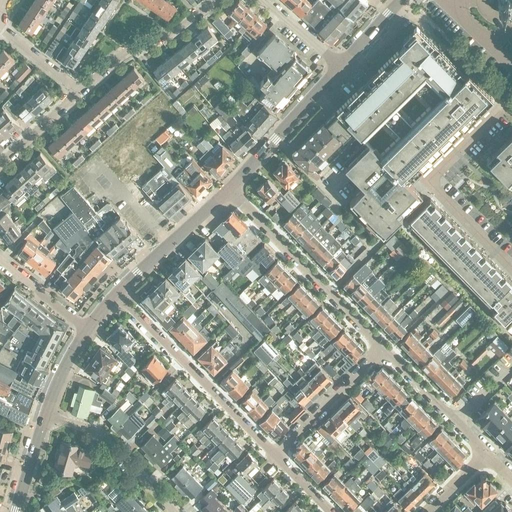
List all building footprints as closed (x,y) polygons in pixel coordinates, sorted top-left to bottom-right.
[(47,0),(34,0),(32,4),(45,13),(52,3),(47,0)] [(100,0),(100,1),(113,9),(118,0),(100,0)] [(151,0),(147,6),(158,13),(166,1),(164,0),(151,0)] [(229,12),(238,20),(249,8),(239,0),(234,6),(230,2),(225,8),(229,12)] [(302,16),(304,14),(313,4),(308,0),(299,0),(293,8),(302,16)] [(365,0),(316,0),(313,4),(304,14),(318,27),(317,28),(332,42),(368,2),(365,0)] [(511,0),(499,0),(500,3),(500,4),(510,3),(510,5),(505,6),(503,9),(503,13),(506,15),(511,15),(511,14),(511,0)] [(77,13),(84,4),(80,1),(73,11),(77,13)] [(100,1),(94,10),(106,19),(113,9),(100,1)] [(166,1),(158,13),(168,20),(176,8),(166,1)] [(32,4),(26,14),(39,22),(45,13),(32,4)] [(239,30),(243,33),(258,16),(249,8),(238,20),(243,25),(239,30)] [(58,15),(55,19),(60,23),(67,13),(63,10),(59,16),(58,15)] [(77,13),(73,11),(73,10),(69,16),(74,19),(77,13)] [(94,10),(87,20),(100,28),(106,19),(94,10)] [(39,22),(26,14),(19,24),(32,32),(39,22)] [(230,29),(218,16),(212,22),(224,35),(230,29)] [(258,16),(243,33),(242,34),(251,41),(242,52),(247,56),(265,35),(261,31),(267,24),(258,16)] [(53,25),(50,30),(54,32),(57,27),(60,23),(55,19),(55,20),(53,18),(50,23),(53,25)] [(67,20),(60,30),(64,33),(71,23),(67,20)] [(87,20),(81,30),(93,38),(100,28),(87,20)] [(337,110),(359,132),(366,140),(343,162),(365,185),(350,200),(384,235),(423,196),(411,184),(488,109),(484,105),(493,96),(469,71),(465,75),(421,30),(416,25),(402,39),(406,42),(362,85),(337,110)] [(208,26),(199,34),(208,45),(217,38),(208,26)] [(230,29),(224,35),(227,38),(233,33),(230,29)] [(54,32),(50,30),(46,35),(43,40),(46,42),(49,38),(50,38),(54,32)] [(64,33),(60,30),(55,37),(59,40),(64,33)] [(81,30),(74,39),(87,48),(93,38),(81,30)] [(276,109),(288,96),(312,69),(309,66),(305,63),(306,62),(302,57),(300,59),(296,55),(294,48),(279,36),(275,33),(257,53),(258,55),(272,69),(266,76),(259,84),(253,76),(249,80),(257,88),(262,93),(260,95),(274,106),(276,109)] [(199,34),(190,41),(199,53),(208,45),(199,34)] [(50,45),(55,48),(58,42),(54,39),(50,45)] [(74,39),(68,49),(80,57),(87,48),(74,39)] [(190,41),(181,49),(190,60),(199,53),(190,41)] [(4,49),(0,52),(0,61),(7,68),(15,59),(4,49)] [(80,57),(68,49),(61,59),(74,67),(80,57)] [(181,49),(172,56),(181,68),(190,60),(181,49)] [(172,56),(163,63),(172,75),(181,68),(172,56)] [(209,65),(206,61),(198,69),(201,72),(209,65)] [(14,75),(16,77),(20,81),(32,69),(25,63),(14,75)] [(172,75),(163,63),(154,71),(157,75),(155,77),(164,88),(171,83),(168,79),(172,75)] [(134,67),(126,75),(136,86),(145,79),(150,85),(153,82),(146,75),(143,77),(134,67)] [(189,76),(192,80),(199,74),(196,71),(189,76)] [(126,75),(117,83),(127,94),(136,86),(126,75)] [(194,84),(198,89),(209,79),(205,75),(194,84)] [(20,81),(16,77),(12,82),(16,86),(20,81)] [(117,83),(109,90),(119,102),(127,94),(117,83)] [(43,86),(34,94),(44,105),(53,97),(43,86)] [(166,91),(173,98),(180,91),(177,88),(173,91),(169,88),(166,91)] [(109,90),(100,98),(111,110),(119,102),(109,90)] [(34,94),(26,102),(35,113),(44,105),(34,94)] [(268,125),(248,106),(239,98),(237,100),(231,95),(226,99),(233,105),(232,106),(245,121),(259,134),(264,129),(268,125)] [(258,95),(248,106),(268,125),(277,115),(265,105),(267,103),(258,95)] [(148,100),(145,96),(140,101),(143,104),(148,100)] [(100,98),(91,106),(102,117),(111,110),(100,98)] [(11,114),(16,119),(21,114),(27,121),(35,113),(26,102),(22,106),(19,103),(15,106),(8,99),(4,104),(12,112),(11,114)] [(177,100),(173,104),(182,114),(186,111),(177,100)] [(224,118),(225,119),(231,126),(237,121),(233,117),(234,116),(221,102),(215,107),(224,118)] [(0,107),(0,127),(7,136),(20,124),(16,119),(11,114),(3,105),(0,107)] [(191,115),(197,110),(193,105),(187,111),(191,115)] [(91,106),(83,114),(93,125),(102,117),(91,106)] [(292,154),(316,178),(321,174),(319,172),(330,160),(359,132),(337,110),(324,123),(292,154)] [(83,114),(74,122),(85,133),(93,125),(83,114)] [(224,120),(220,115),(210,123),(214,129),(220,123),(224,120)] [(225,119),(224,120),(220,123),(226,130),(231,126),(225,119)] [(174,121),(168,127),(172,132),(179,126),(174,121)] [(74,122),(66,130),(76,141),(85,133),(74,122)] [(237,126),(233,130),(238,135),(238,136),(239,138),(240,137),(242,139),(242,138),(244,140),(243,141),(245,143),(246,143),(250,147),(258,140),(247,128),(242,132),(237,126)] [(111,128),(103,136),(105,139),(114,131),(111,128)] [(167,128),(162,132),(168,138),(172,134),(167,128)] [(238,135),(233,130),(231,128),(222,136),(240,156),(250,147),(246,143),(245,143),(243,141),(244,140),(242,138),(242,139),(240,137),(239,138),(238,136),(238,135)] [(66,130),(57,137),(68,149),(76,141),(66,130)] [(201,142),(226,167),(235,158),(218,141),(213,146),(205,138),(202,135),(198,138),(201,142)] [(103,136),(94,143),(97,146),(105,139),(103,136)] [(511,181),(511,136),(489,158),(511,181)] [(68,149),(57,137),(49,145),(59,157),(68,149)] [(226,167),(201,142),(197,146),(210,158),(205,164),(217,176),(226,167)] [(162,146),(154,154),(164,165),(172,174),(178,181),(192,196),(194,194),(196,196),(205,188),(184,167),(174,157),(162,146)] [(40,153),(32,161),(48,178),(56,170),(40,153)] [(80,162),(77,159),(72,163),(72,162),(69,164),(74,168),(80,162)] [(192,160),(184,167),(205,188),(213,180),(201,168),(192,160)] [(32,161),(23,169),(34,181),(39,177),(44,182),(48,178),(32,161)] [(296,176),(299,173),(295,169),(294,170),(284,161),(280,165),(281,166),(275,171),(275,170),(273,172),(277,176),(279,175),(283,179),(282,181),(286,185),(287,183),(288,184),(297,176),(296,176)] [(164,165),(160,169),(168,178),(172,174),(164,165)] [(23,169),(15,176),(30,194),(35,190),(39,186),(34,181),(23,169)] [(142,185),(170,216),(192,196),(178,181),(175,185),(170,179),(169,180),(168,178),(160,169),(142,185)] [(8,187),(4,191),(12,200),(16,204),(25,196),(26,197),(30,194),(15,176),(6,184),(8,187)] [(283,195),(268,179),(265,182),(263,181),(261,183),(259,185),(257,188),(263,194),(262,195),(268,202),(275,196),(281,202),(286,197),(283,195)] [(60,195),(73,211),(83,223),(97,212),(96,212),(73,185),(60,195)] [(312,200),(316,204),(324,196),(315,187),(308,194),(313,199),(312,200)] [(283,195),(286,197),(295,206),(300,202),(288,190),(283,195)] [(0,209),(2,208),(10,202),(10,203),(12,200),(4,191),(0,193),(0,209)] [(511,281),(430,198),(408,220),(495,308),(492,310),(511,330),(511,285),(510,283),(511,281)] [(0,231),(1,232),(14,222),(7,212),(13,207),(10,203),(10,202),(2,208),(3,209),(0,211),(0,231)] [(107,203),(96,211),(97,212),(100,216),(112,206),(111,205),(110,203),(107,203)] [(283,222),(290,229),(307,213),(304,210),(302,211),(298,207),(293,213),(283,222)] [(69,247),(89,230),(83,223),(73,211),(53,227),(69,247)] [(112,256),(121,249),(104,229),(108,226),(103,220),(100,216),(97,212),(96,211),(96,212),(97,212),(83,223),(89,230),(98,241),(99,241),(112,256)] [(255,245),(260,240),(233,212),(224,221),(214,231),(216,230),(222,236),(223,235),(228,240),(218,250),(227,259),(234,266),(255,245)] [(271,217),(276,223),(281,218),(275,212),(271,217)] [(290,229),(296,236),(306,227),(303,224),(310,217),(307,213),(290,229)] [(109,215),(103,220),(108,226),(104,229),(121,249),(137,235),(127,222),(126,223),(120,215),(114,221),(109,215)] [(296,236),(303,243),(322,225),(315,218),(306,227),(296,236)] [(341,231),(347,226),(343,222),(340,220),(336,224),(338,226),(338,227),(341,231)] [(14,222),(1,232),(8,242),(21,232),(14,222)] [(303,243),(309,250),(328,232),(322,225),(303,243)] [(353,233),(347,227),(344,230),(350,236),(353,233)] [(27,259),(37,266),(47,254),(49,251),(50,250),(49,250),(43,244),(47,240),(52,232),(49,230),(47,233),(44,237),(43,237),(40,241),(41,242),(27,259)] [(81,263),(94,275),(107,261),(112,256),(99,241),(98,241),(89,230),(77,240),(80,243),(77,247),(77,252),(73,256),(81,263)] [(309,250),(316,256),(335,238),(329,231),(328,232),(309,250)] [(18,251),(27,259),(41,242),(40,241),(29,233),(24,238),(26,240),(18,251)] [(402,241),(395,234),(394,234),(388,240),(395,248),(402,241)] [(355,235),(350,239),(355,245),(360,240),(355,235)] [(61,236),(56,242),(62,248),(66,243),(61,236)] [(323,263),(332,254),(342,245),(335,238),(316,256),(323,263)] [(205,239),(197,247),(211,261),(219,253),(205,239)] [(402,241),(395,248),(402,254),(407,249),(408,248),(402,241)] [(267,264),(274,257),(269,251),(270,250),(264,244),(259,249),(255,245),(234,266),(230,269),(222,277),(226,281),(238,270),(243,276),(252,267),(260,275),(269,266),(267,264)] [(211,261),(197,247),(189,255),(203,269),(211,261)] [(408,260),(413,255),(407,249),(402,254),(408,260)] [(323,263),(330,270),(346,254),(342,250),(335,257),(332,254),(323,263)] [(69,252),(63,260),(88,282),(94,275),(81,263),(73,256),(69,252)] [(346,254),(330,270),(336,277),(346,268),(355,259),(348,253),(346,254)] [(47,254),(37,266),(47,274),(56,261),(47,254)] [(407,263),(411,268),(418,261),(414,256),(407,263)] [(203,277),(186,259),(177,267),(191,281),(196,276),(201,278),(203,277)] [(234,266),(227,259),(223,262),(230,269),(234,266)] [(88,282),(63,260),(57,268),(62,272),(68,278),(77,285),(75,287),(80,291),(88,282)] [(259,278),(265,285),(284,267),(277,260),(259,278)] [(350,291),(369,273),(373,270),(366,263),(353,275),(343,284),(350,291)] [(420,276),(420,277),(428,269),(423,265),(418,270),(422,275),(420,276)] [(185,287),(191,281),(177,267),(169,274),(183,289),(181,290),(184,294),(193,303),(197,299),(185,287)] [(272,292),(276,287),(290,274),(284,267),(265,285),(272,292)] [(428,269),(420,277),(427,283),(434,276),(428,269)] [(59,284),(61,286),(68,278),(62,272),(56,280),(59,283),(59,284)] [(219,284),(208,272),(203,277),(201,278),(212,289),(219,284)] [(374,281),(376,280),(373,277),(369,273),(350,291),(357,298),(366,289),(374,281)] [(290,274),(276,287),(280,291),(275,295),(278,298),(297,280),(290,274)] [(74,298),(80,291),(75,287),(77,285),(68,278),(61,286),(74,298)] [(181,297),(184,294),(181,290),(179,292),(166,278),(157,286),(171,300),(176,295),(181,297)] [(437,278),(431,284),(435,289),(441,283),(437,278)] [(219,284),(212,289),(212,290),(258,341),(270,330),(246,304),(237,295),(223,280),(219,284)] [(357,298),(364,305),(381,288),(374,281),(366,289),(357,298)] [(291,298),(294,301),(306,290),(299,283),(281,302),(284,305),(291,298)] [(435,291),(440,297),(448,289),(442,284),(435,291)] [(164,307),(171,300),(157,286),(149,294),(168,312),(164,307)] [(32,300),(15,287),(2,305),(0,308),(0,330),(5,334),(20,314),(25,318),(18,326),(55,345),(64,328),(54,322),(56,319),(36,304),(32,300)] [(243,290),(237,295),(246,304),(247,303),(252,298),(255,295),(247,287),(244,291),(243,290)] [(370,312),(380,302),(388,294),(382,287),(381,288),(364,305),(370,312)] [(410,295),(414,292),(409,287),(406,290),(410,295)] [(297,305),(301,308),(312,297),(306,290),(294,301),(292,304),(295,307),(297,305)] [(451,305),(458,298),(452,291),(444,299),(451,305)] [(175,320),(168,312),(149,294),(142,301),(160,319),(160,318),(164,322),(163,322),(167,327),(175,320)] [(463,296),(442,316),(445,319),(466,299),(463,296)] [(312,297),(301,308),(304,312),(302,314),(305,317),(319,303),(312,297)] [(256,303),(252,298),(247,303),(251,308),(256,303)] [(370,312),(377,319),(394,302),(390,298),(382,305),(380,302),(370,312)] [(377,319),(383,325),(393,316),(390,313),(397,306),(394,302),(377,319)] [(177,334),(178,335),(191,322),(187,318),(197,308),(192,303),(182,313),(183,315),(170,327),(173,330),(173,332),(175,334),(177,334)] [(211,312),(216,308),(212,303),(207,308),(211,312)] [(470,305),(455,319),(462,325),(476,311),(470,305)] [(256,311),(261,316),(265,311),(261,307),(256,311)] [(315,327),(317,325),(328,313),(322,307),(308,320),(315,327)] [(383,325),(390,332),(408,314),(401,307),(393,316),(383,325)] [(414,309),(409,313),(413,317),(418,313),(414,309)] [(178,335),(186,344),(199,331),(194,326),(205,316),(202,312),(191,322),(178,335)] [(315,339),(323,331),(335,320),(328,313),(317,325),(320,328),(312,336),(315,339)] [(408,314),(390,332),(397,339),(406,330),(403,327),(412,318),(408,314)] [(264,319),(269,325),(274,321),(269,315),(264,319)] [(335,320),(323,331),(327,335),(319,343),(321,345),(329,338),(330,338),(341,326),(335,320)] [(225,328),(229,333),(235,328),(230,323),(225,328)] [(286,335),(288,334),(294,328),(290,323),(285,328),(287,330),(284,333),(286,335)] [(486,332),(490,328),(489,327),(487,329),(481,323),(478,326),(484,332),(485,331),(486,332)] [(271,329),(275,333),(280,329),(275,324),(271,329)] [(11,348),(27,356),(45,366),(55,345),(18,326),(4,344),(11,348)] [(134,355),(127,348),(129,347),(126,345),(132,339),(131,339),(134,337),(128,331),(126,333),(120,327),(119,327),(117,327),(113,331),(114,333),(110,337),(121,348),(116,352),(129,365),(134,371),(137,369),(133,364),(134,362),(135,360),(135,358),(134,355)] [(487,344),(488,345),(497,335),(490,328),(486,332),(485,334),(489,339),(491,337),(493,339),(487,344)] [(335,344),(339,348),(351,336),(345,329),(323,351),(326,353),(335,344)] [(429,333),(434,338),(438,334),(433,329),(429,333)] [(277,336),(271,330),(266,334),(272,341),(277,336)] [(199,331),(186,344),(187,344),(187,346),(189,349),(191,349),(194,352),(207,339),(199,331)] [(293,335),(300,342),(304,338),(297,331),(293,335)] [(399,342),(407,350),(418,339),(410,331),(399,342)] [(286,344),(292,338),(288,334),(286,335),(281,340),(286,344)] [(497,335),(488,345),(499,356),(508,347),(497,335)] [(342,351),(346,354),(358,343),(351,336),(339,348),(333,354),(336,357),(342,351)] [(407,350),(414,357),(429,343),(433,339),(430,336),(426,340),(425,339),(422,343),(418,339),(407,350)] [(266,338),(260,344),(261,345),(273,357),(279,351),(266,338)] [(205,363),(206,364),(219,351),(214,346),(218,342),(216,340),(212,344),(199,356),(201,359),(201,361),(204,363),(205,363)] [(299,345),(304,350),(307,346),(303,341),(299,345)] [(358,343),(346,354),(349,358),(346,361),(350,365),(353,363),(360,356),(358,354),(363,349),(358,343)] [(414,357),(421,365),(433,354),(427,348),(431,345),(429,343),(414,357)] [(261,345),(260,344),(254,351),(266,364),(273,357),(261,345)] [(3,346),(0,351),(45,376),(49,369),(27,356),(11,348),(10,350),(3,346)] [(100,346),(93,357),(109,368),(113,362),(117,365),(120,361),(116,358),(116,357),(100,346)] [(421,365),(429,372),(444,358),(448,354),(453,349),(451,347),(444,353),(439,348),(433,354),(421,365)] [(471,361),(474,364),(488,350),(485,347),(471,361)] [(456,353),(453,349),(448,354),(444,358),(429,372),(436,380),(447,369),(452,364),(448,360),(456,353)] [(219,351),(206,364),(214,372),(233,353),(230,350),(224,356),(219,351)] [(315,355),(311,350),(307,354),(312,358),(315,355)] [(23,373),(24,373),(32,377),(41,383),(45,376),(0,351),(0,360),(10,366),(19,370),(21,367),(25,369),(23,373)] [(315,359),(322,365),(326,362),(319,355),(315,359)] [(145,376),(153,383),(167,370),(153,356),(140,368),(147,374),(145,376)] [(109,368),(93,357),(85,367),(105,381),(108,377),(104,374),(109,368)] [(221,381),(228,389),(240,377),(236,373),(238,371),(236,368),(241,362),(238,359),(229,368),(231,371),(221,381)] [(458,363),(464,369),(468,365),(462,359),(458,363)] [(0,378),(20,388),(37,397),(42,385),(41,385),(41,383),(32,377),(24,373),(24,374),(0,361),(0,378)] [(315,362),(309,368),(326,386),(333,380),(315,362)] [(328,371),(333,367),(328,363),(324,367),(328,371)] [(135,371),(134,371),(129,365),(125,370),(130,376),(135,371)] [(259,368),(264,374),(268,370),(263,365),(259,368)] [(297,370),(302,375),(319,393),(326,386),(309,368),(305,372),(300,367),(297,370)] [(333,367),(328,371),(333,376),(337,372),(333,367)] [(371,391),(376,386),(388,374),(382,367),(376,373),(374,371),(359,385),(363,389),(367,386),(371,391)] [(436,380),(444,388),(458,373),(459,372),(455,368),(450,372),(447,369),(436,380)] [(268,370),(264,374),(262,376),(272,386),(278,381),(268,370)] [(458,373),(444,388),(451,395),(466,381),(459,374),(458,373)] [(377,391),(381,394),(394,381),(388,374),(376,386),(379,389),(377,391)] [(302,375),(295,381),(313,399),(319,393),(302,375)] [(240,377),(228,389),(236,397),(250,383),(247,380),(245,382),(240,377)] [(37,397),(20,388),(18,393),(10,389),(12,385),(0,378),(0,390),(15,398),(13,403),(30,411),(30,410),(32,411),(36,398),(37,397)] [(162,401),(165,404),(183,386),(176,378),(161,393),(166,397),(162,401)] [(313,399),(295,381),(289,387),(294,393),(306,406),(313,399)] [(385,395),(388,399),(401,387),(394,381),(381,394),(383,397),(385,395)] [(75,392),(73,398),(100,406),(101,406),(102,400),(93,397),(95,390),(80,385),(78,392),(75,392)] [(175,400),(180,405),(191,394),(183,386),(165,404),(168,407),(175,400)] [(278,389),(283,394),(287,390),(282,386),(278,389)] [(396,405),(398,407),(407,398),(405,396),(408,394),(401,387),(388,399),(392,402),(389,405),(387,407),(384,411),(388,415),(392,411),(391,410),(395,406),(396,405)] [(241,401),(248,409),(260,397),(256,393),(258,391),(254,388),(241,401)] [(111,394),(104,389),(100,395),(112,403),(116,398),(111,394)] [(115,389),(111,394),(116,398),(116,399),(121,393),(115,389)] [(260,421),(267,428),(279,417),(276,414),(282,409),(278,405),(286,398),(292,404),(297,399),(288,390),(287,390),(283,394),(272,405),(274,408),(260,421)] [(139,397),(144,401),(150,396),(150,395),(146,391),(139,397)] [(352,395),(359,403),(363,399),(356,391),(352,395)] [(177,416),(181,420),(199,402),(191,394),(180,405),(184,409),(177,416)] [(0,409),(1,410),(26,422),(29,413),(6,401),(6,400),(0,396),(0,409)] [(150,396),(144,401),(143,402),(147,407),(154,400),(150,396)] [(260,397),(248,409),(256,417),(269,403),(270,404),(273,400),(269,396),(264,401),(260,397)] [(350,397),(343,404),(355,416),(357,418),(361,415),(363,418),(367,415),(350,397)] [(100,406),(73,398),(71,404),(74,405),(72,412),(87,417),(89,409),(100,412),(102,406),(101,406),(100,406)] [(367,408),(372,403),(367,398),(362,403),(367,408)] [(402,413),(406,416),(406,417),(418,405),(411,398),(409,400),(407,398),(398,407),(400,409),(399,410),(398,412),(401,415),(402,413)] [(297,399),(292,404),(296,407),(287,415),(293,421),(306,409),(297,399)] [(495,401),(478,417),(486,425),(502,409),(495,401)] [(199,402),(181,420),(188,427),(206,409),(199,402)] [(116,406),(113,403),(107,408),(110,411),(116,406)] [(372,403),(367,408),(371,412),(376,407),(372,403)] [(343,404),(336,410),(355,429),(359,426),(352,419),(355,416),(343,404)] [(406,429),(410,425),(424,411),(418,405),(406,417),(406,416),(402,421),(401,425),(406,429)] [(155,414),(160,409),(157,406),(151,411),(154,413),(155,414)] [(112,425),(116,430),(137,409),(134,407),(126,414),(119,407),(108,418),(113,423),(112,425)] [(137,409),(116,430),(121,434),(123,433),(128,438),(139,427),(137,425),(140,422),(136,417),(140,412),(137,409)] [(160,409),(155,414),(159,418),(162,415),(162,414),(163,413),(160,409)] [(502,409),(486,425),(487,425),(494,432),(510,417),(502,409)] [(336,410),(330,417),(342,429),(342,428),(345,426),(352,433),(355,429),(336,410)] [(415,426),(418,429),(419,430),(431,417),(424,411),(410,425),(413,428),(415,426)] [(155,414),(154,413),(144,422),(149,427),(159,418),(155,414)] [(199,439),(203,442),(221,424),(213,417),(202,427),(207,432),(199,439)] [(279,417),(267,428),(274,435),(279,430),(282,433),(288,426),(285,424),(286,424),(279,417)] [(342,429),(330,417),(323,423),(342,442),(349,435),(342,428),(342,429)] [(419,430),(418,429),(417,431),(420,434),(417,437),(418,438),(414,442),(416,445),(425,436),(437,424),(431,417),(419,430)] [(511,419),(510,417),(494,432),(501,440),(501,441),(511,430),(511,419)] [(384,425),(390,432),(393,429),(391,427),(393,425),(389,420),(384,425)] [(172,421),(166,426),(170,430),(176,425),(172,421)] [(213,438),(217,443),(228,432),(221,424),(203,442),(206,445),(213,438)] [(164,425),(157,432),(166,441),(172,434),(164,425)] [(176,425),(170,430),(173,433),(179,428),(176,425)] [(317,429),(324,437),(328,432),(321,425),(317,429)] [(0,441),(9,444),(13,430),(0,426),(0,441)] [(358,433),(363,438),(368,433),(364,428),(358,433)] [(434,449),(435,447),(448,435),(441,428),(427,442),(434,449)] [(378,435),(381,438),(387,432),(384,429),(378,435)] [(511,430),(501,441),(509,448),(511,445),(511,430)] [(207,468),(209,466),(236,440),(228,432),(217,443),(222,447),(204,464),(207,468)] [(293,454),(299,461),(314,447),(317,444),(320,441),(316,438),(315,439),(310,433),(296,447),(298,449),(293,454)] [(380,441),(387,448),(395,441),(388,433),(380,441)] [(401,443),(406,438),(401,433),(395,439),(400,444),(401,443)] [(162,445),(149,458),(154,463),(156,461),(161,466),(172,455),(169,452),(181,441),(174,434),(170,438),(162,445)] [(153,435),(141,446),(147,451),(145,453),(149,458),(162,445),(160,442),(153,435)] [(434,461),(436,459),(454,441),(448,435),(435,447),(439,451),(431,459),(434,461)] [(324,440),(328,445),(333,441),(328,436),(324,440)] [(209,466),(214,471),(219,466),(217,464),(228,453),(232,458),(243,448),(236,440),(209,466)] [(9,444),(0,441),(0,456),(5,458),(9,444)] [(88,465),(92,451),(79,447),(79,446),(63,441),(61,449),(57,451),(56,456),(58,460),(55,468),(72,473),(74,466),(76,467),(78,466),(79,462),(88,465)] [(333,441),(328,445),(333,450),(337,446),(333,441)] [(444,457),(448,461),(461,448),(454,441),(436,459),(439,462),(444,457)] [(189,449),(192,452),(198,447),(194,444),(189,449)] [(198,447),(192,452),(196,456),(201,451),(198,447)] [(299,461),(305,467),(322,451),(320,450),(317,449),(316,450),(314,447),(299,461)] [(345,453),(339,447),(335,451),(341,458),(345,453)] [(353,455),(359,459),(365,452),(361,448),(353,455)] [(367,455),(374,461),(379,455),(373,448),(367,455)] [(380,454),(385,459),(391,453),(386,448),(380,454)] [(461,448),(448,461),(452,464),(450,466),(454,470),(463,462),(461,460),(467,454),(461,448)] [(414,455),(421,462),(426,457),(419,450),(414,455)] [(310,474),(311,473),(312,474),(324,462),(321,459),(324,456),(323,453),(322,451),(305,467),(307,469),(306,470),(310,474)] [(260,467),(257,464),(258,462),(248,452),(237,463),(235,461),(230,466),(236,472),(241,468),(250,477),(260,467)] [(380,454),(379,455),(374,461),(373,461),(380,467),(386,461),(384,459),(385,459),(380,454)] [(364,461),(368,466),(373,461),(368,456),(364,461)] [(350,467),(355,463),(350,458),(345,463),(350,467)] [(324,462),(312,474),(318,480),(337,462),(334,459),(327,465),(324,462)] [(423,464),(427,468),(429,466),(429,467),(433,464),(428,459),(423,464)] [(102,471),(105,474),(110,468),(104,461),(101,464),(104,468),(102,471)] [(373,461),(368,466),(366,468),(373,474),(380,467),(373,461)] [(175,485),(179,489),(194,475),(190,471),(188,472),(183,466),(172,477),(177,482),(175,485)] [(375,475),(380,480),(387,473),(382,468),(375,475)] [(322,486),(328,492),(341,480),(338,476),(342,472),(339,469),(322,486)] [(445,469),(440,474),(444,479),(450,473),(445,469)] [(421,476),(418,479),(430,491),(436,485),(424,473),(423,471),(419,474),(421,476)] [(228,478),(223,483),(242,503),(256,490),(239,472),(232,479),(229,477),(228,478)] [(401,475),(406,481),(423,498),(430,491),(418,479),(413,474),(409,478),(404,472),(401,475)] [(440,474),(438,473),(433,478),(439,484),(441,484),(445,480),(444,479),(440,474)] [(478,501),(482,505),(497,490),(490,483),(488,484),(484,480),(485,480),(485,474),(481,474),(481,480),(482,480),(476,485),(474,483),(464,493),(475,505),(475,504),(478,501)] [(194,475),(179,489),(184,494),(186,492),(191,497),(203,486),(197,480),(198,479),(194,475)] [(328,492),(335,499),(354,480),(351,476),(344,483),(341,480),(328,492)] [(213,477),(204,485),(209,490),(218,482),(213,477)] [(249,510),(249,511),(254,511),(281,486),(273,478),(263,489),(267,493),(259,501),(258,501),(249,510)] [(335,499),(341,505),(354,493),(361,487),(354,480),(335,499)] [(377,486),(371,480),(367,484),(373,490),(377,486)] [(405,485),(401,488),(416,504),(423,498),(406,481),(403,483),(405,485)] [(78,489),(82,495),(90,490),(89,488),(82,486),(78,489)] [(289,494),(281,486),(254,511),(261,511),(273,500),(281,508),(287,502),(284,499),(289,494)] [(371,493),(377,499),(384,492),(378,486),(371,493)] [(416,504),(401,488),(400,487),(393,494),(410,511),(416,504)] [(217,493),(212,488),(199,500),(205,505),(202,508),(205,511),(228,511),(213,496),(217,493)] [(93,490),(86,494),(92,502),(98,498),(93,490)] [(147,511),(148,511),(143,506),(144,505),(135,495),(133,497),(128,491),(116,503),(124,511),(147,511)] [(47,511),(59,511),(65,508),(79,498),(75,492),(61,501),(57,496),(44,505),(48,511),(47,511)] [(354,493),(341,505),(348,511),(360,500),(360,499),(362,498),(359,494),(357,496),(354,493)] [(367,503),(370,506),(375,501),(369,495),(365,499),(368,502),(367,503)] [(370,506),(367,503),(368,502),(365,499),(358,506),(364,511),(370,506)] [(502,500),(489,511),(510,511),(511,510),(502,500)] [(300,511),(303,509),(296,501),(285,511),(300,511)] [(248,511),(249,511),(249,510),(241,503),(234,509),(236,511),(248,511)] [(403,511),(394,503),(387,509),(390,511),(403,511)]
